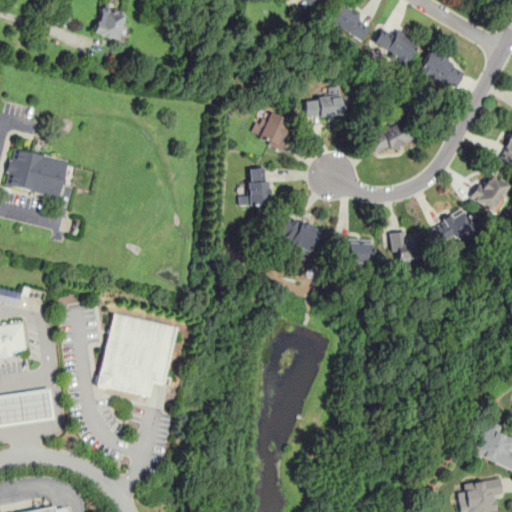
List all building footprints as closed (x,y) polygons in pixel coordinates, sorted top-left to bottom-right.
[(101,11),(95,35),(118,41),(123,16),(101,11)] [(361,38),(367,28),(355,20),(358,16),(353,12),(343,27),(361,38)] [(416,45),(395,34),(392,40),(381,34),(376,44),(407,61),(416,45)] [(430,53),(421,70),(440,80),(442,77),(454,83),(459,74),(448,69),(451,64),(430,53)] [(340,97),(304,101),(305,117),(319,115),(319,117),(342,114),(340,97)] [(270,112),(257,140),(279,150),(288,130),(283,128),(287,120),(270,112)] [(402,120),(368,137),(375,151),(388,145),(390,150),(412,139),(402,120)] [(511,136),(507,145),(509,146),(502,158),(511,163),(511,136)] [(66,160),(11,147),(3,181),(58,195),(66,160)] [(249,169),(261,168),(261,178),(250,179),(249,169)] [(495,174),(481,192),(475,187),(468,196),(489,212),(509,184),(495,174)] [(246,195),(237,196),(237,205),(269,203),(268,182),(246,183),(246,195)] [(459,208),(441,219),(443,222),(431,229),(438,240),(452,232),(454,236),(465,230),(467,233),(472,230),(459,208)] [(286,244),(294,248),(290,255),(303,262),(320,232),(289,215),(278,234),(288,240),(286,244)] [(418,235),(401,237),(401,233),(389,235),(394,265),(422,260),(418,235)] [(348,241),(374,243),(373,265),(347,264),(348,241)] [(43,292),(21,287),(20,293),(0,288),(0,302),(17,306),(19,295),(41,301),(43,292)] [(112,313),(175,329),(161,383),(152,381),(148,396),(95,383),(112,313)] [(0,358),(11,357),(10,353),(24,351),(20,323),(0,325),(0,358)] [(0,395),(19,393),(48,390),(53,419),(24,424),(0,427),(0,395)] [(501,426),(482,418),(469,453),(511,470),(511,467),(511,450),(509,449),(511,441),(511,438),(498,433),(501,426)] [(455,511),(493,511),(492,498),(499,497),(497,477),(461,481),(462,491),(454,491),(455,511)]
